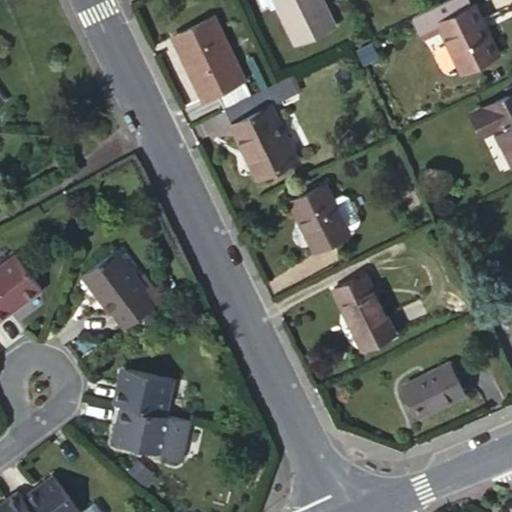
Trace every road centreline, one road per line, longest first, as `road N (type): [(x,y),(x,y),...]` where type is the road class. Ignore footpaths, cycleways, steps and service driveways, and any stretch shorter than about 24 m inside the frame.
road 1 (residential): [(344,511),(95,0)]
road 2 (residential): [(23,435),(62,395),(61,362),(30,351),(7,367),(10,399)]
road 3 (residential): [(367,511),(511,450)]
